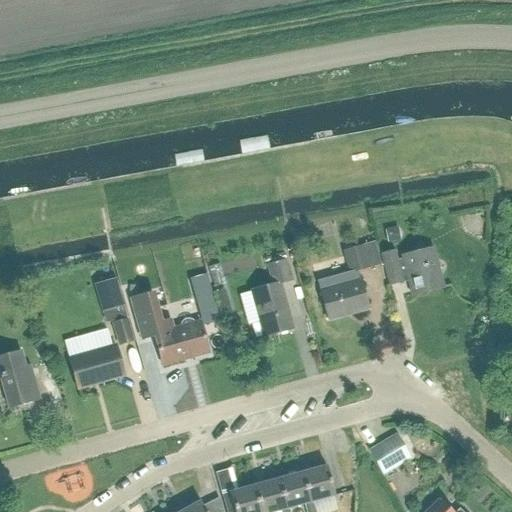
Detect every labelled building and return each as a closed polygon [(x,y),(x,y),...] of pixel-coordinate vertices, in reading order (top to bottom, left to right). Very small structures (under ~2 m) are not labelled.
[(341,252),(348,275),(379,265),(372,242),(341,252)] [(442,288),(431,249),(400,257),(401,260),(396,262),(393,251),(380,255),(388,286),(406,281),(411,296),(442,288)] [(249,291),(258,323),(251,325),(254,338),(262,336),(262,338),(291,330),(279,285),(291,281),(285,260),(265,265),(271,285),(249,291)] [(102,313),(123,307),(114,279),(93,285),(102,313)] [(326,320),(367,308),(359,282),(319,293),(326,320)] [(138,335),(153,330),(155,334),(152,335),(161,366),(207,353),(199,322),(194,323),(194,322),(193,321),(192,320),(191,320),(190,319),(189,319),(187,318),(186,318),(185,319),(184,319),(183,319),(181,320),(181,321),(180,322),(179,323),(178,324),(178,326),(178,327),(178,328),(175,329),(172,318),(161,321),(153,293),(128,300),(138,335)] [(132,341),(126,320),(111,324),(117,345),(132,341)] [(114,346),(68,359),(76,390),(122,376),(114,346)] [(0,383),(7,409),(38,400),(28,365),(24,367),(19,351),(0,356),(0,383)] [(396,433),(366,450),(381,476),(410,459),(396,433)] [(325,466),(300,473),(310,511),(314,511),(312,503),(333,497),(325,466)] [(288,511),(288,509),(303,505),(304,511),(310,511),(300,473),(276,479),(285,511),(288,511)] [(277,511),(279,511),(278,511),(285,511),(276,479),(252,486),(259,511),(277,511)] [(259,511),(252,486),(227,493),(232,511),(259,511)] [(198,501),(178,511),(221,511),(218,498),(202,507),(198,501)] [(425,511),(458,511),(457,511),(449,511),(438,500),(425,511)]
